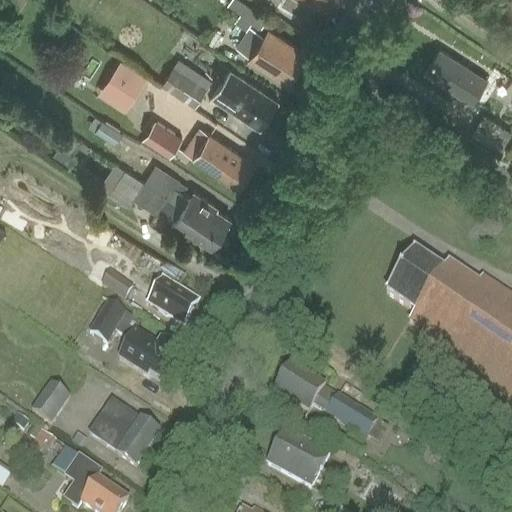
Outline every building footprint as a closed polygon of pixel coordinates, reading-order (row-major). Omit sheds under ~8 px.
[(256,33),(264,19),(235,0),(225,0),(223,5),(237,14),(232,22),(243,29),(245,26),(249,29),(256,33)] [(320,31),(340,0),(303,0),(309,4),(300,17),(320,31)] [(511,0),(508,0),(497,21),(511,29),(511,0)] [(262,37),(256,33),(249,29),(237,47),(250,55),(249,57),(288,83),(306,57),(266,30),(262,37)] [(468,106),(485,81),(439,50),(423,75),(468,106)] [(195,108),(207,90),(173,68),(161,85),(195,108)] [(260,128),(278,101),(231,70),(213,97),(260,128)] [(112,85),(131,98),(137,88),(118,75),(112,85)] [(501,153),(511,134),(511,133),(484,116),(472,135),(501,153)] [(122,135),(97,119),(94,124),(97,127),(95,131),(116,145),(122,135)] [(169,158),(177,147),(182,139),(155,121),(142,140),(169,158)] [(208,130),(191,156),(237,187),(254,161),(208,130)] [(145,183),(222,234),(231,220),(218,211),(220,208),(194,191),(190,197),(176,187),(179,182),(156,167),(145,183)] [(212,249),(222,234),(145,183),(126,171),(109,195),(130,208),(135,200),(158,215),(162,209),(177,219),(173,226),(198,243),(199,240),(212,249)] [(511,403),(511,299),(480,278),(477,283),(448,264),(442,272),(414,253),(385,296),(415,315),(409,324),(422,333),(417,340),(511,403)] [(133,289),(110,275),(102,288),(125,303),(133,289)] [(184,325),(199,303),(163,280),(149,303),(184,325)] [(131,342),(137,332),(142,325),(103,300),(91,318),(97,322),(89,335),(106,346),(115,332),(131,342)] [(147,369),(167,381),(178,364),(174,361),(181,350),(162,338),(158,345),(137,332),(131,342),(122,356),(146,371),(147,369)] [(295,367),(279,393),(295,403),(296,407),(300,410),(304,409),(313,414),(317,408),(354,431),(350,439),(349,438),(342,448),(359,459),(366,450),(361,447),(366,439),(368,439),(379,421),(341,397),(341,398),(328,390),(329,388),(295,367)] [(72,399),(52,386),(34,414),(53,427),(72,399)] [(136,468),(160,434),(108,398),(85,432),(136,468)] [(45,435),(48,430),(39,424),(30,438),(35,442),(31,448),(46,459),(57,443),(45,435)] [(331,456),(286,431),(267,466),(312,491),(331,456)] [(84,501),(99,511),(120,511),(131,497),(100,476),(103,471),(67,447),(53,467),(77,483),(67,498),(80,507),(84,501)] [(0,485),(6,488),(11,475),(0,469),(0,485)]
